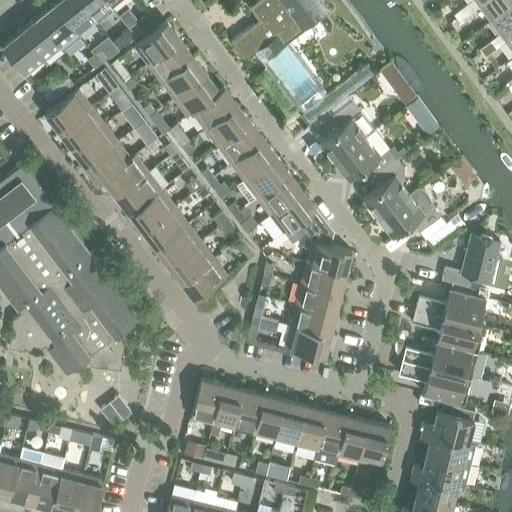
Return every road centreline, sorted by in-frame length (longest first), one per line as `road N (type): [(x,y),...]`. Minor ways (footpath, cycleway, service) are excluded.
road 1 (residential): [(359,385),(386,274),(175,0)]
road 2 (residential): [(189,353),(193,324),(0,92)]
road 3 (residential): [(189,353),(355,397),(359,385)]
road 4 (residential): [(375,511),(386,506),(414,398),(359,385)]
road 5 (residential): [(129,511),(144,455),(167,429),(189,353)]
